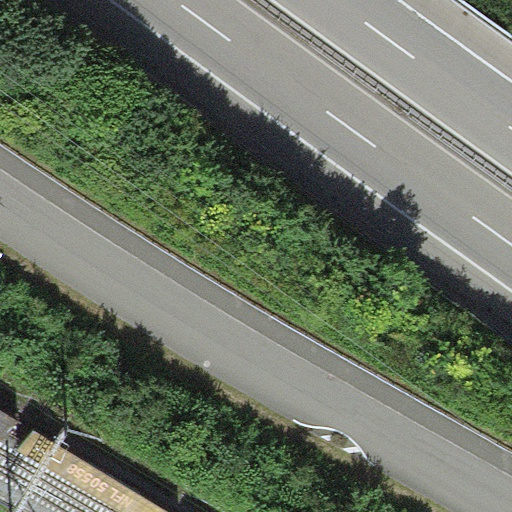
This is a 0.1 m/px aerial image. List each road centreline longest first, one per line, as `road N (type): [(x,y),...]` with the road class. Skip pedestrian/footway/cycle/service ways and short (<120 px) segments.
road 1 (unclassified): [(511,501),(95,263),(0,193)]
road 2 (motorway): [(174,0),(511,244)]
road 3 (motorway): [(511,125),(337,0)]
